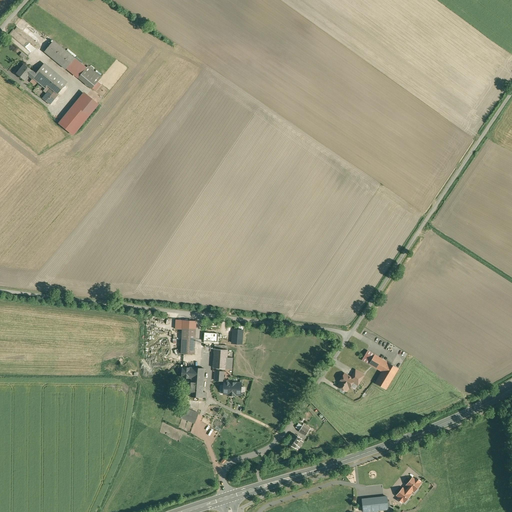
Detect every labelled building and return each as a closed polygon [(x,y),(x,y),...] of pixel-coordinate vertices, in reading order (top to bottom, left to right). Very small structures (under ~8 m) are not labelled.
[(75,58),(54,41),(45,52),(66,69),(67,67),(74,59),(75,58)] [(67,67),(79,77),(86,69),(74,59),(67,67)] [(45,64),(43,66),(65,85),(67,82),(45,64)] [(25,65),(17,74),(25,80),(29,75),(33,78),(36,74),(25,65)] [(65,85),(43,66),(36,74),(33,78),(45,88),(44,91),(47,93),(43,98),(50,105),(59,94),(58,93),(65,85)] [(86,69),(79,77),(79,78),(92,89),(102,77),(88,66),(87,68),(86,69)] [(73,87),(66,101),(62,111),(70,115),(79,94),(80,90),(73,87)] [(196,329),(183,329),(181,354),(194,354),(196,329)] [(218,334),(205,333),(204,341),(218,342),(218,334)] [(227,350),(214,349),(213,368),(231,369),(232,358),(227,357),(227,350)] [(375,355),(368,350),(362,360),(369,364),(375,355)] [(387,362),(375,355),(369,364),(382,372),(381,373),(392,379),(399,369),(387,362)] [(205,370),(183,368),(182,377),(192,378),(204,379),(205,370)] [(224,372),(216,371),(215,381),(223,381),(224,372)] [(364,376),(356,371),(352,378),(360,382),(364,376)] [(392,379),(381,373),(375,382),(375,383),(386,389),(392,379)] [(346,376),(343,376),(340,382),(338,386),(346,391),(349,387),(350,388),(353,382),(358,385),(360,382),(352,378),(347,375),(346,376)] [(204,379),(192,378),(190,397),(202,398),(204,379)] [(241,384),(225,382),(224,394),(230,394),(230,395),(234,396),(234,395),(241,395),(241,384)] [(198,414),(184,409),(181,418),(194,423),(198,414)] [(309,431),(302,426),(299,431),(306,436),(309,431)] [(301,439),(294,434),(288,443),(295,448),(301,439)] [(408,487),(407,488),(412,493),(413,491),(414,493),(421,484),(420,483),(421,481),(416,477),(415,478),(412,477),(406,485),(408,487)] [(411,494),(412,493),(407,488),(406,490),(403,487),(396,496),(398,497),(396,499),(402,503),(403,502),(405,503),(412,494),(411,494)] [(387,497),(362,499),(363,511),(388,509),(387,497)]
